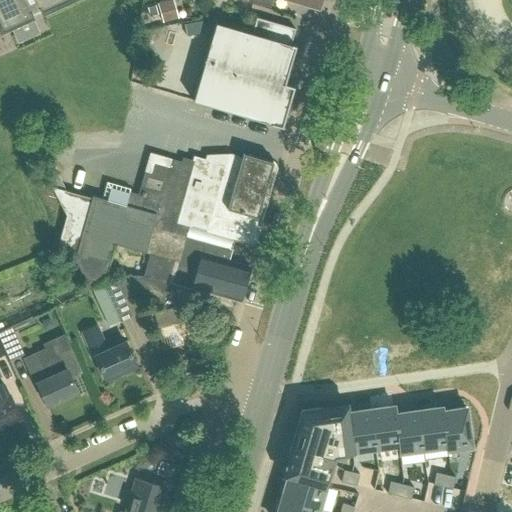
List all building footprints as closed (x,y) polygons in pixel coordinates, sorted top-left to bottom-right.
[(0,0),(0,28),(1,31),(1,32),(32,18),(30,13),(39,9),(40,11),(57,4),(55,1),(58,0),(0,0)] [(204,60),(284,83),(295,45),(290,44),(295,29),(256,17),(251,33),(215,23),(204,60)] [(284,83),(204,60),(192,100),(195,101),(195,102),(281,127),(293,86),(284,83)] [(184,235),(185,235),(188,226),(248,244),(268,179),(269,173),(273,161),(242,152),(241,156),(230,153),(206,154),(205,159),(193,155),(192,160),(182,157),(181,161),(170,158),(170,159),(149,152),(147,159),(138,156),(134,169),(143,171),(136,193),(129,191),(129,189),(105,182),(100,198),(92,195),(91,198),(51,187),(66,215),(56,249),(75,254),(74,258),(88,287),(104,279),(114,244),(143,252),(148,232),(182,243),(184,235)] [(232,249),(185,235),(184,235),(182,243),(148,232),(143,252),(177,261),(175,266),(194,272),(190,285),(239,300),(249,265),(228,260),(232,249)] [(114,280),(124,303),(136,297),(127,275),(126,274),(114,280)] [(148,275),(127,275),(136,297),(172,307),(174,302),(162,299),(167,281),(148,275)] [(107,349),(101,337),(96,324),(81,331),(92,357),(95,356),(105,378),(119,372),(120,375),(132,369),(130,366),(135,364),(124,342),(107,349)] [(171,325),(160,333),(182,366),(194,358),(171,325)] [(0,330),(0,339),(9,360),(23,354),(11,326),(0,330)] [(76,391),(69,377),(79,372),(68,347),(67,348),(68,348),(50,356),(46,349),(23,359),(35,384),(36,384),(46,405),(76,391)] [(6,394),(2,384),(0,384),(0,425),(19,417),(8,393),(6,394)] [(301,410),(289,451),(312,458),(316,442),(334,447),(332,454),(333,454),(351,451),(346,412),(347,412),(346,404),(301,410)] [(393,405),(369,409),(375,448),(397,445),(398,445),(394,413),(395,413),(393,405)] [(441,406),(417,410),(423,449),(445,446),(446,446),(441,410),(442,410),(441,406)] [(442,410),(441,410),(446,446),(445,446),(445,450),(471,446),(465,407),(442,410)] [(347,412),(346,412),(351,451),(375,448),(369,409),(347,412)] [(395,413),(394,413),(398,445),(397,445),(398,453),(423,449),(417,410),(395,413)] [(289,451),(282,475),(286,476),(287,475),(324,486),(324,485),(333,454),(332,454),(334,447),(316,442),(312,458),(289,451)] [(343,470),(340,481),(348,483),(351,472),(343,470)] [(351,472),(348,483),(356,485),(359,474),(351,472)] [(435,472),(432,484),(444,487),(447,475),(435,472)] [(286,476),(280,498),(318,509),(325,485),(324,485),(324,486),(287,475),(286,476)] [(447,475),(444,487),(452,489),(455,477),(447,475)] [(157,511),(165,488),(134,479),(124,511),(157,511)] [(389,481),(387,493),(398,495),(401,484),(389,481)] [(401,484),(398,495),(410,498),(413,487),(401,484)] [(280,498),(275,511),(317,511),(318,509),(280,498)] [(342,503),(339,511),(351,511),(354,507),(342,503)]
